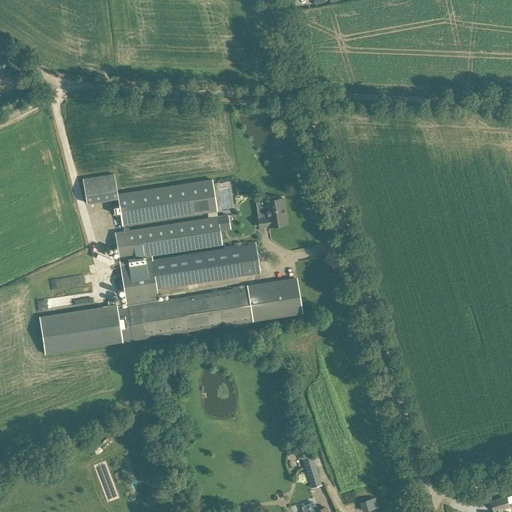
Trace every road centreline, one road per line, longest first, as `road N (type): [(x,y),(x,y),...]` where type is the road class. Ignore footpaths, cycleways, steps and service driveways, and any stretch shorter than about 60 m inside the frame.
road 1 (unclassified): [(427,500),(300,97)]
road 2 (unclassified): [(300,97),(79,84),(29,67),(0,45)]
